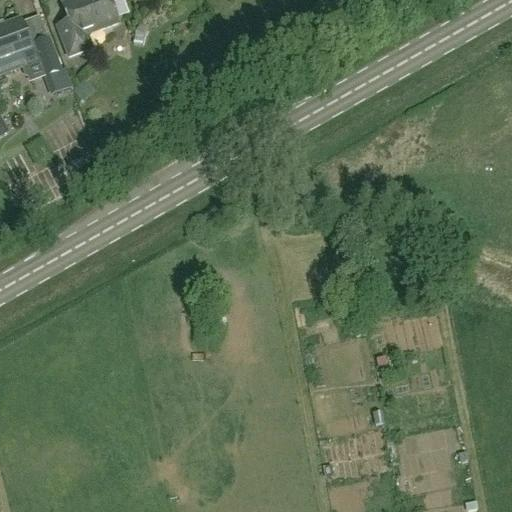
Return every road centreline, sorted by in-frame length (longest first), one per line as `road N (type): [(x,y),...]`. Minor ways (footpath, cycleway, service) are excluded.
road 1 (primary): [(0,293),(511,3)]
road 2 (track): [(483,511),(447,295)]
road 3 (track): [(287,319),(324,511)]
